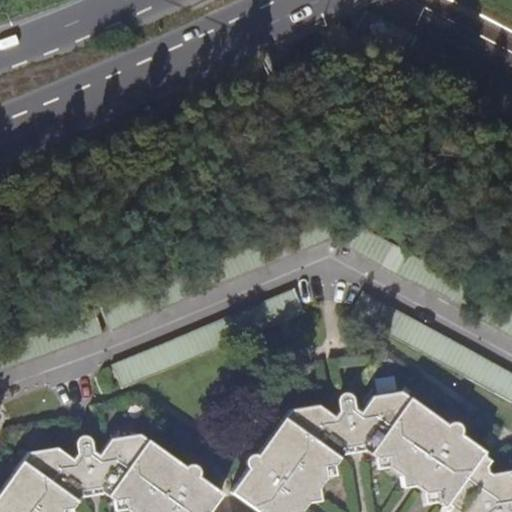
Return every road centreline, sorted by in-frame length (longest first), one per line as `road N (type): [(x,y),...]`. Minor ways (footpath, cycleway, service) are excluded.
road 1 (primary): [(0,131),(296,0)]
road 2 (primary): [(127,0),(0,49)]
